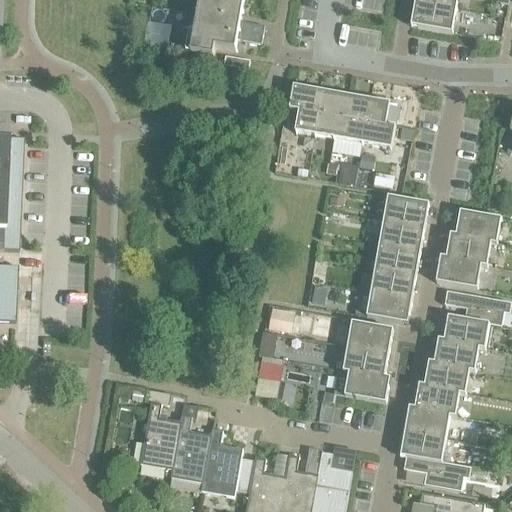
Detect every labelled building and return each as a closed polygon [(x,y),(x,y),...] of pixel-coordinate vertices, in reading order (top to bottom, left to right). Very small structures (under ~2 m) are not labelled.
[(200,0),(197,17),(195,16),(195,17),(197,17),(194,36),(192,35),(192,36),(194,36),(191,54),(189,54),(188,55),(189,55),(189,56),(211,60),(213,50),(234,54),(234,53),(235,53),(233,52),(235,42),(237,33),(238,24),(240,15),(242,16),(242,15),(240,14),(242,0),(200,0)] [(414,4),(414,5),(456,12),(454,11),(456,0),(422,0),(422,5),(414,4)] [(497,0),(496,6),(507,8),(508,0),(497,0)] [(456,12),(414,5),(411,22),(417,23),(415,30),(451,37),(451,36),(452,36),(452,35),(450,35),(454,12),(456,12)] [(250,26),(238,24),(237,33),(249,35),(250,26)] [(263,29),(250,26),(249,35),(262,37),(263,29)] [(249,35),(237,33),(235,42),(247,44),(249,35)] [(260,46),(262,37),(249,35),(247,44),(260,46)] [(223,68),(235,70),(237,61),(224,59),(223,68)] [(237,61),(235,70),(248,72),(249,63),(237,61)] [(313,139),(322,94),(321,93),(321,95),(294,91),(294,89),(293,89),(288,112),(298,114),(294,135),(295,135),(295,136),(296,134),(313,137),(313,139)] [(332,143),(336,120),(346,122),(350,99),(350,98),(349,101),(322,96),(322,94),(313,139),(314,139),(314,137),(332,141),(332,143)] [(360,148),(361,148),(369,102),(368,102),(368,104),(350,101),(350,99),(346,122),(336,120),(332,143),(333,143),(333,141),(361,146),(360,148)] [(369,102),(361,148),(362,146),(389,151),(389,153),(390,153),(390,152),(391,152),(395,129),(385,127),(389,106),(388,106),(388,105),(387,107),(369,104),(369,102)] [(389,106),(385,127),(395,129),(399,108),(389,106)] [(403,131),(401,142),(411,144),(413,132),(403,131)] [(361,158),(359,170),(372,172),(374,160),(361,158)] [(328,167),(327,176),(335,178),(336,168),(328,167)] [(340,167),(337,185),(354,187),(357,169),(340,167)] [(298,171),(296,178),(306,180),(308,173),(298,171)] [(330,200),(328,207),(341,209),(342,202),(330,200)] [(382,224),(424,232),(427,215),(421,214),(423,206),(387,200),(387,201),(386,200),(386,201),(388,202),(384,224),(382,224)] [(458,222),(455,239),(489,245),(489,246),(496,248),(496,247),(497,247),(497,246),(495,246),(499,223),(501,223),(500,222),(465,216),(463,223),(458,222)] [(378,248),(419,255),(423,238),(417,237),(418,232),(424,233),(424,232),(382,224),(382,225),(384,225),(380,248),(378,248)] [(448,245),(445,262),(479,268),(479,269),(486,270),(487,270),(487,269),(485,269),(489,246),(489,245),(455,239),(454,246),(448,245)] [(373,271),(373,272),(415,279),(418,262),(413,261),(413,255),(419,256),(419,255),(378,248),(377,248),(379,249),(375,271),(373,271)] [(479,268),(445,262),(444,268),(438,267),(435,286),(476,293),(476,292),(477,292),(475,291),(479,269),(479,268)] [(369,295),(411,303),(414,285),(408,284),(409,279),(415,280),(415,279),(373,272),(375,272),(371,295),(369,295)] [(315,290),(312,305),(324,307),(326,292),(315,290)] [(411,303),(369,295),(369,296),(371,296),(367,319),(365,318),(365,319),(366,319),(365,320),(401,326),(402,319),(408,320),(411,303)] [(467,312),(465,323),(487,327),(487,328),(489,328),(501,330),(501,329),(500,329),(502,316),(508,317),(507,317),(508,317),(510,306),(446,295),(443,308),(445,308),(467,312)] [(272,311),(268,333),(291,337),(295,315),(272,311)] [(446,327),(443,344),(477,350),(477,351),(484,353),(484,352),(485,351),(483,351),(487,328),(487,327),(465,323),(453,321),(451,328),(446,327)] [(346,350),(387,357),(390,340),(385,339),(386,332),(351,326),(350,326),(350,327),(352,327),(348,350),(346,350)] [(436,350),(433,367),(467,373),(467,374),(474,375),(475,375),(475,374),(473,374),(477,351),(477,350),(443,344),(442,351),(436,350)] [(342,375),(349,376),(349,375),(383,381),(386,364),(380,363),(381,358),(387,359),(387,357),(346,350),(345,351),(348,351),(343,374),(341,373),(341,374),(342,374),(342,375)] [(426,372),(423,390),(457,396),(457,397),(464,398),(464,397),(465,397),(463,396),(467,374),(467,373),(433,367),(432,373),(426,372)] [(349,375),(349,376),(345,398),(343,398),(343,399),(344,399),(343,399),(344,400),(384,407),(388,388),(382,387),(383,381),(349,375)] [(256,381),(253,399),(276,403),(280,385),(256,381)] [(416,398),(413,412),(448,418),(448,420),(454,421),(455,420),(455,419),(453,419),(457,397),(457,396),(423,390),(422,396),(416,395),(416,398)] [(133,391),(131,403),(142,405),(144,393),(133,391)] [(163,472),(171,473),(180,426),(179,426),(157,422),(160,409),(160,408),(166,409),(168,397),(144,393),(142,405),(150,406),(139,468),(140,468),(140,467),(163,471),(163,472)] [(119,394),(118,404),(128,405),(129,395),(119,394)] [(334,397),(333,405),(343,407),(344,400),(343,399),(344,399),(343,399),(334,397)] [(194,485),(201,487),(202,487),(210,439),(188,435),(190,422),(195,423),(197,410),(182,407),(179,426),(180,426),(171,473),(169,481),(171,481),(171,480),(194,484),(194,485)] [(407,418),(404,435),(446,442),(444,442),(448,420),(448,418),(413,412),(412,419),(407,418)] [(202,487),(201,487),(200,495),(201,495),(201,494),(224,498),(224,499),(233,501),(241,452),(240,452),(240,453),(218,449),(221,436),(222,435),(211,433),(210,439),(202,487)] [(406,453),(405,460),(439,466),(440,465),(443,443),(446,443),(446,442),(404,435),(401,452),(406,453)] [(321,456),(317,478),(317,479),(311,511),(344,511),(351,476),(350,475),(350,476),(328,472),(331,459),(331,458),(321,456)] [(283,481),(284,481),(278,511),(311,511),(317,479),(317,478),(295,475),(297,461),(298,461),(298,460),(287,458),(283,481)] [(439,466),(405,460),(403,473),(404,473),(426,476),(424,487),(423,487),(423,488),(460,495),(460,494),(459,494),(462,480),(467,481),(467,482),(468,482),(470,471),(441,466),(442,465),(440,465),(439,466)] [(278,511),(284,481),(283,481),(262,477),(264,464),(265,464),(265,463),(254,461),(245,511),(278,511)] [(434,509),(433,511),(481,511),(482,508),(483,508),(483,507),(421,496),(419,507),(420,507),(421,506),(434,509)]
